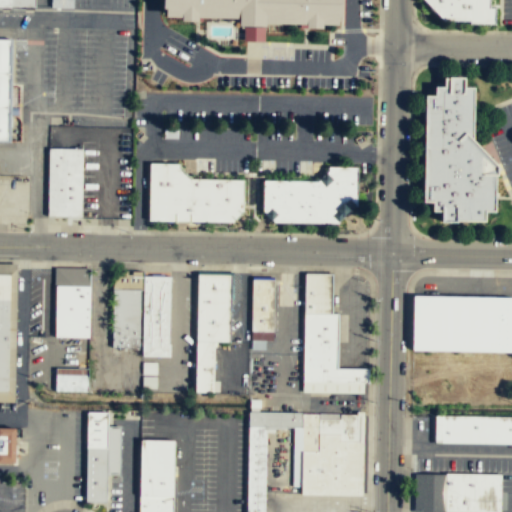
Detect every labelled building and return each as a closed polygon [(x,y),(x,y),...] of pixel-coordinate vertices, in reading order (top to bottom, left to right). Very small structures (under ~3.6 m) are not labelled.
[(0,0),(0,7),(34,8),(33,0),(0,0)] [(73,0),(51,0),(51,7),(73,8),(73,0)] [(341,25),(341,17),(344,17),(345,4),(345,0),(165,0),(165,8),(167,9),(167,17),(183,17),(183,21),(199,22),(200,17),(226,18),(227,20),(241,20),(241,26),(255,27),(268,27),(268,23),(341,25)] [(486,0),(486,5),(486,7),(492,7),(492,24),(466,23),(466,20),(440,19),(421,0),(486,0)] [(0,72),(10,73),(10,40),(0,39),(0,72)] [(0,106),(9,107),(10,73),(0,72),(0,106)] [(422,95),(420,203),(429,203),(429,212),(438,212),(437,223),(453,223),(453,222),(482,223),(482,213),(492,213),(493,177),(494,176),(495,166),(483,154),(470,140),(471,113),(471,87),(461,87),(461,77),(456,77),(454,77),(445,77),(441,77),(440,86),(431,86),(431,95),(422,95)] [(0,139),(9,140),(9,107),(0,106),(0,139)] [(82,216),(83,149),(48,148),(47,216),(82,216)] [(244,210),(244,180),(189,179),(179,168),(179,164),(151,164),(149,220),(232,223),(244,210)] [(356,206),(358,167),(327,167),(327,171),(317,181),(262,180),(260,223),(338,223),(345,214),(356,206)] [(0,400),(14,401),(17,267),(0,266),(0,400)] [(329,314),(329,274),(302,273),(301,313),(329,314)] [(226,342),(227,275),(194,274),(194,277),(192,341),(211,341),(226,342)] [(169,357),(170,276),(141,276),(141,290),(140,336),(139,356),(169,357)] [(273,330),(271,280),(249,279),(248,330),(249,331),(273,330)] [(85,338),(51,337),(51,336),(52,286),(86,286),(85,338)] [(140,336),(141,290),(111,289),(109,335),(140,336)] [(510,351),(511,296),(410,294),(410,349),(510,351)] [(366,383),(366,369),(334,368),(335,314),(329,314),(301,313),(300,381),(366,383)] [(210,393),(211,341),(192,341),(191,393),(210,393)] [(84,392),(85,369),(53,368),(53,390),(53,391),(84,392)] [(103,502),(103,475),(110,475),(117,475),(118,427),(111,426),(104,426),(104,413),(84,412),(82,502),(103,502)] [(299,427),(292,427),(263,426),(245,426),(245,414),(245,412),(247,412),(299,413),(299,427)] [(360,495),(362,412),(354,412),(354,415),(299,413),(299,427),(298,488),(298,495),(360,495)] [(511,442),(511,415),(433,415),(433,442),(511,442)] [(262,511),(263,426),(245,426),(243,511),(262,511)] [(0,461),(18,462),(19,428),(14,428),(0,427),(0,461)] [(298,488),(290,488),(292,427),(299,427),(298,488)] [(170,511),(170,441),(140,441),(136,441),(135,497),(136,497),(136,511),(170,511)] [(442,511),(412,511),(414,473),(443,474),(439,492),(442,511)] [(498,511),(498,474),(444,473),(443,474),(439,492),(442,511),(498,511)]
